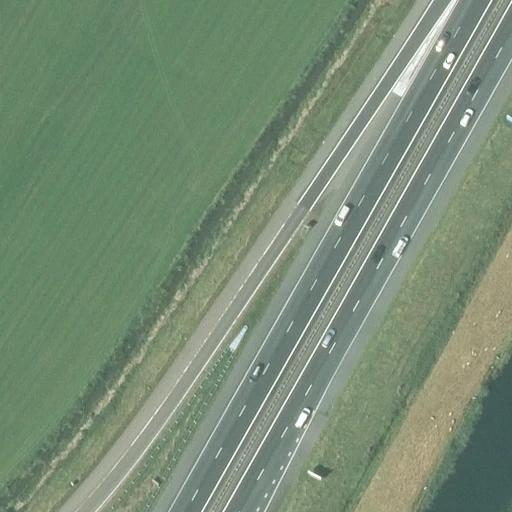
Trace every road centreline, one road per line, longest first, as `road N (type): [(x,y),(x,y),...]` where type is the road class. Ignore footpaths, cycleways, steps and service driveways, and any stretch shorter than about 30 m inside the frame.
road 1 (motorway): [(464,0),(387,84),(154,428),(85,511)]
road 2 (motorway): [(474,0),(184,511)]
road 3 (motorway): [(239,511),(511,24)]
